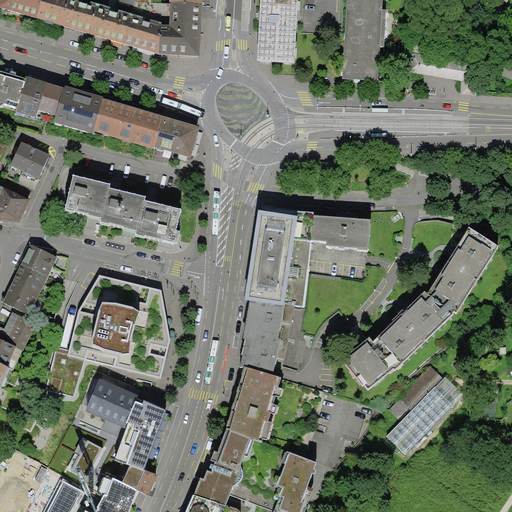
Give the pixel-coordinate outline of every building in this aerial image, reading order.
[(0,0),(0,3),(1,4),(0,8),(37,19),(42,0),(0,0)] [(42,0),(37,19),(49,22),(62,26),(69,2),(69,0),(42,0)] [(97,36),(123,44),(136,0),(121,0),(117,16),(97,10),(90,34),(97,36)] [(199,34),(200,6),(176,5),(152,4),(151,0),(136,0),(123,44),(137,48),(159,54),(198,57),(199,34)] [(263,0),(263,13),(260,12),(259,19),(262,19),(262,25),(260,61),(292,63),(293,41),(295,41),(295,34),(293,34),(295,0),(297,1),(297,0),(263,0)] [(349,0),(349,8),(379,10),(379,8),(381,8),(381,2),(380,2),(379,0),(349,0)] [(67,27),(90,34),(97,10),(69,2),(62,26),(67,27)] [(379,12),(379,10),(349,8),(346,56),(345,78),(375,79),(377,47),(383,48),(385,12),(379,12)] [(410,72),(420,73),(421,65),(438,68),(439,60),(423,57),(427,24),(417,22),(412,55),(410,72)] [(421,65),(420,73),(464,79),(465,72),(474,73),(475,65),(451,61),(439,60),(438,68),(421,65)] [(0,104),(17,109),(25,80),(16,78),(15,74),(11,73),(9,75),(0,72),(0,104)] [(465,72),(464,79),(462,94),(471,95),(474,73),(465,72)] [(56,115),(57,116),(64,92),(41,85),(25,80),(17,109),(16,112),(36,118),(39,110),(56,115)] [(64,92),(57,116),(55,123),(93,134),(94,131),(102,103),(94,100),(95,98),(82,94),(81,97),(77,96),(64,92)] [(94,131),(154,148),(155,146),(162,120),(128,110),(102,103),(94,131)] [(162,120),(155,146),(189,156),(196,130),(175,124),(162,120)] [(50,155),(22,143),(11,168),(22,173),(20,177),(37,185),(50,155)] [(319,173),(337,174),(338,167),(336,165),(322,164),(319,166),(319,172),(319,173)] [(103,183),(73,176),(65,211),(101,219),(100,223),(137,232),(136,236),(178,245),(181,233),(176,232),(181,211),(144,203),(145,198),(102,189),(103,183)] [(37,186),(20,178),(18,183),(7,178),(2,189),(30,201),(37,186)] [(29,202),(2,190),(0,193),(0,221),(20,223),(29,202)] [(374,222),(262,212),(249,299),(255,300),(246,338),(251,339),(244,364),(243,369),(269,376),(271,371),(272,366),(281,368),(294,306),(303,308),(313,242),(371,251),(374,222)] [(497,249),(470,232),(427,295),(453,315),(497,249)] [(55,256),(31,245),(26,255),(18,272),(9,291),(4,303),(28,314),(55,256)] [(160,292),(98,277),(78,312),(69,350),(56,347),(47,388),(75,395),(84,361),(162,381),(170,346),(168,326),(160,292)] [(370,338),(343,360),(367,390),(453,315),(427,295),(373,342),(370,338)] [(37,325),(14,314),(6,330),(2,328),(0,331),(0,395),(12,370),(8,368),(17,349),(24,352),(37,325)] [(486,339),(473,345),(479,357),(492,351),(486,339)] [(440,377),(429,368),(388,411),(399,422),(440,377)] [(269,376),(243,369),(226,430),(226,431),(214,462),(212,471),(207,470),(204,479),(200,478),(194,494),(225,506),(233,485),(236,484),(238,483),(240,481),(241,479),(242,477),(242,474),(242,470),(240,466),(244,456),(248,457),(254,439),(262,442),(262,441),(279,379),(269,376)] [(142,396),(101,379),(86,415),(126,433),(142,396)] [(116,458),(157,474),(177,414),(142,396),(124,439),(116,458)] [(497,412),(497,398),(459,398),(459,412),(497,412)] [(40,416),(31,412),(23,428),(31,433),(40,416)] [(318,463),(291,452),(278,486),(284,488),(273,511),(305,511),(314,491),(308,489),(318,463)] [(12,455),(0,477),(0,511),(18,511),(41,470),(12,455)] [(131,465),(122,482),(148,495),(157,474),(131,465)] [(240,511),(192,495),(184,511),(240,511)] [(54,511),(57,507),(38,497),(29,511),(54,511)]
